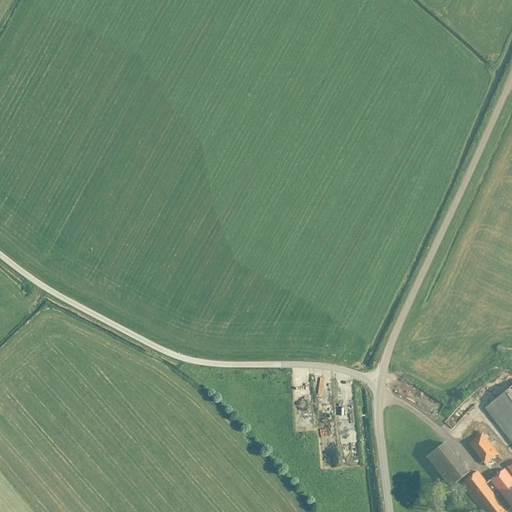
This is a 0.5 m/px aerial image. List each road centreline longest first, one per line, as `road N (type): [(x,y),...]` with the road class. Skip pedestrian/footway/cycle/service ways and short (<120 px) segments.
road 1 (unclassified): [(376,380),(340,369),(174,356),(51,293),(0,255)]
road 2 (unclassified): [(376,380),(511,71)]
road 3 (unclassified): [(388,511),(376,380)]
